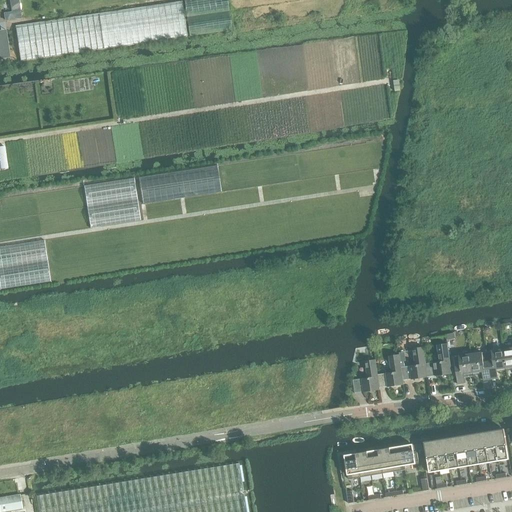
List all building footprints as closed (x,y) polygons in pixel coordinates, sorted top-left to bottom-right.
[(183,0),(189,36),(231,30),(226,0),(183,0)] [(182,1),(15,26),(20,62),(187,37),(182,1)] [(12,12),(4,13),(5,21),(13,20),(12,12)] [(217,165),(139,175),(142,203),(221,192),(217,165)] [(135,177),(85,182),(90,226),(141,220),(135,177)] [(0,284),(0,287),(51,280),(45,235),(0,240),(0,284)] [(441,361),(426,364),(428,377),(451,373),(447,347),(447,346),(447,343),(438,345),(441,361)] [(404,361),(400,361),(401,367),(403,381),(428,377),(426,364),(423,347),(412,349),(414,365),(405,366),(404,361)] [(511,367),(511,348),(503,349),(506,369),(511,367)] [(492,351),(492,352),(487,353),(491,379),(498,378),(497,370),(506,369),(503,349),(492,351)] [(483,352),(470,354),(473,374),(481,372),(483,381),(491,379),(487,353),(483,354),(483,352)] [(390,373),(377,375),(380,388),(403,384),(403,381),(401,367),(400,361),(399,354),(388,356),(390,373)] [(464,383),(463,375),(473,374),(470,354),(459,356),(459,357),(455,358),(454,356),(453,357),(457,384),(464,383)] [(367,378),(352,380),(354,394),(380,390),(380,388),(377,375),(375,360),(364,362),(367,378)] [(494,430),(496,446),(507,445),(504,430),(504,429),(494,430)] [(487,448),(496,446),(494,430),(484,432),(487,448)] [(477,450),(487,448),(484,432),(474,434),(477,450)] [(464,435),(467,451),(477,450),(474,434),(464,435)] [(454,437),(457,453),(467,451),(464,435),(454,437)] [(447,454),(457,453),(454,437),(444,439),(447,454)] [(435,440),(437,456),(447,454),(444,439),(435,440)] [(437,456),(435,440),(424,442),(424,443),(427,458),(437,456)] [(401,446),(404,466),(416,464),(416,462),(419,461),(417,451),(414,452),(413,445),(413,444),(401,446)] [(496,446),(499,461),(509,459),(507,445),(496,446)] [(394,471),(405,470),(404,466),(401,446),(390,448),(394,471)] [(489,463),(499,461),(496,446),(487,448),(489,463)] [(394,471),(390,448),(378,450),(382,473),(394,471)] [(479,464),(489,463),(487,448),(477,450),(479,464)] [(371,475),(382,473),(378,450),(367,452),(371,475)] [(479,464),(477,450),(467,451),(469,466),(479,464)] [(459,468),(469,466),(467,451),(457,453),(459,468)] [(360,477),(371,475),(367,452),(356,453),(360,477)] [(348,479),(360,477),(356,453),(344,455),(345,456),(348,479)] [(450,469),(459,468),(457,453),(447,454),(450,469)] [(447,454),(437,456),(440,471),(450,469),(447,454)] [(429,473),(440,471),(437,456),(427,458),(429,473)] [(245,511),(238,463),(36,496),(38,511),(245,511)] [(0,511),(22,509),(20,494),(0,497),(0,511)]
